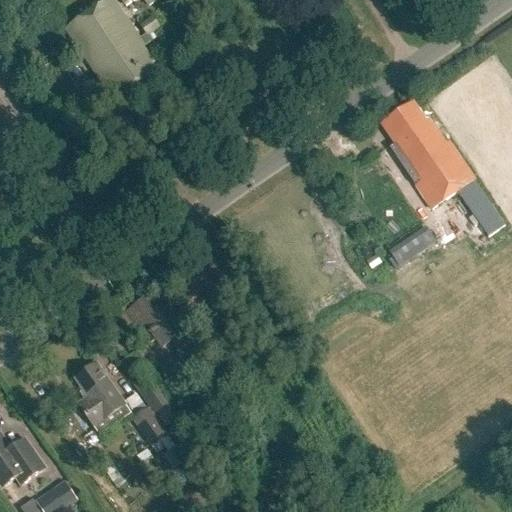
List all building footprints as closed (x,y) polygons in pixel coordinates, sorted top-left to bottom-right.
[(113,0),(112,0),(66,32),(117,108),(161,78),(153,65),(154,64),(143,47),(145,46),(113,0)] [(141,26),(147,35),(160,26),(154,16),(141,26)] [(413,105),(382,127),(395,145),(389,150),(414,187),(415,186),(432,212),(434,211),(458,195),(464,202),(491,238),(507,226),(475,183),(450,146),(447,148),(429,123),(427,124),(414,106),(413,105)] [(436,243),(428,231),(391,257),(400,268),(436,243)] [(186,315),(190,321),(204,312),(200,306),(213,297),(209,291),(213,288),(205,276),(197,281),(189,269),(170,281),(191,312),(186,315)] [(138,307),(150,325),(148,326),(158,340),(173,330),(176,334),(179,332),(163,309),(161,311),(152,297),(138,307)] [(97,365),(75,381),(88,399),(79,406),(95,430),(101,438),(133,416),(127,407),(97,365)] [(150,377),(130,392),(155,425),(174,411),(150,377)] [(133,430),(153,458),(169,447),(149,419),(133,430)] [(30,447),(21,453),(13,452),(2,436),(0,437),(0,487),(3,491),(17,481),(22,489),(47,471),(30,447)] [(37,507),(41,511),(65,511),(79,503),(68,486),(37,507)]
